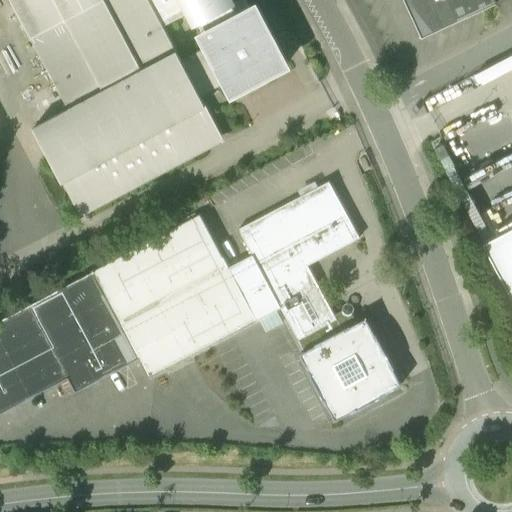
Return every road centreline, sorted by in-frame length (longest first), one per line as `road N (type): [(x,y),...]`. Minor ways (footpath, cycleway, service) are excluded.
road 1 (unclassified): [(488,424),(413,195),(319,0)]
road 2 (secondary): [(451,479),(389,491),(154,493),(0,508)]
